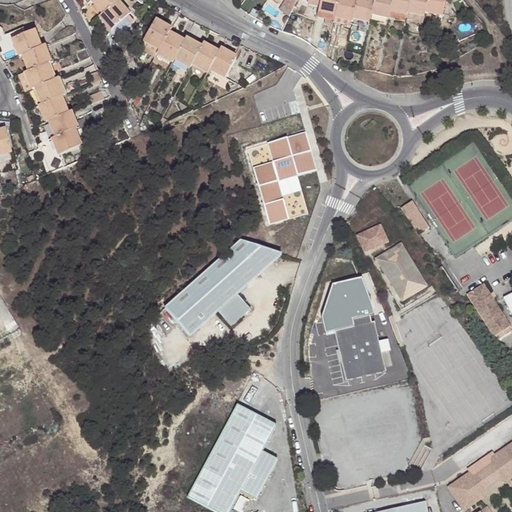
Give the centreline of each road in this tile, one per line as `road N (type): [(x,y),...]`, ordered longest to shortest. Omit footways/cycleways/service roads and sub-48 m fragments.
road 1 (track): [(0,364),(59,349),(95,269),(167,191),(202,169),(232,121),(248,111),(251,90),(275,79),(294,56)]
road 2 (residential): [(319,511),(286,367),(330,223)]
road 3 (residential): [(74,0),(133,124)]
road 4 (residential): [(310,64),(191,0)]
